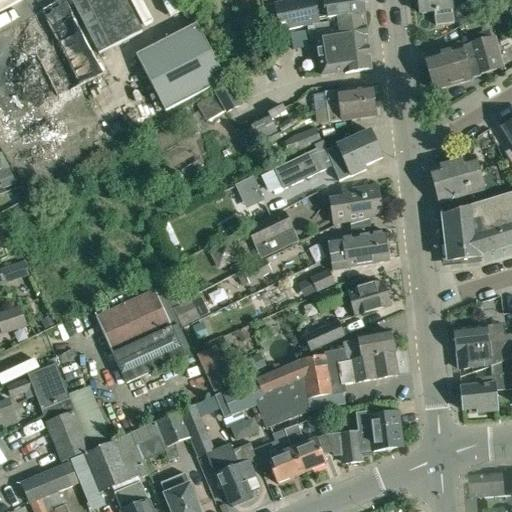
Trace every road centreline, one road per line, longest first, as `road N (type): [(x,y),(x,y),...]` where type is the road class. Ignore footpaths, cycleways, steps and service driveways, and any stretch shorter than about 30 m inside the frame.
road 1 (residential): [(408,159),(390,0)]
road 2 (residential): [(439,458),(424,304)]
road 3 (residential): [(424,304),(408,159)]
road 4 (residential): [(309,511),(439,458)]
road 5 (residential): [(408,159),(511,95)]
